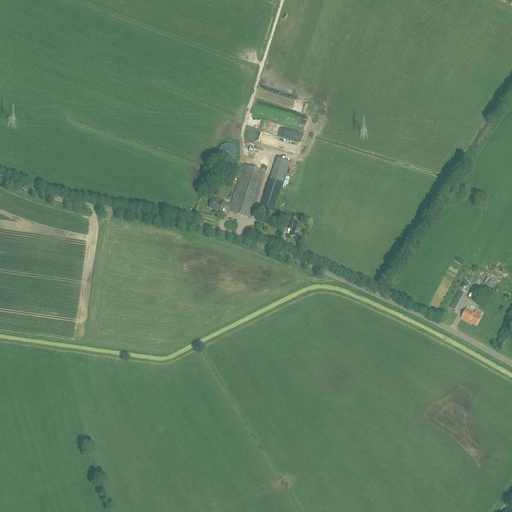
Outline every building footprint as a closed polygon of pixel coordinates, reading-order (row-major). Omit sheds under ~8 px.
[(268,142),(274,143),(276,136),(269,135),(268,142)] [(237,153),(237,151),(236,150),(236,148),(235,147),(233,146),(232,145),(230,145),(229,145),(227,145),(226,145),(224,146),(223,147),(222,149),(221,150),(221,152),(221,153),(221,154),(221,156),(222,158),(223,159),(225,160),(226,161),(227,161),(229,161),(230,161),(232,160),(233,160),(235,159),(236,158),(236,156),(237,155),(237,153)] [(273,215),(290,161),(277,157),(270,178),(271,178),(261,212),(273,215)] [(244,164),(231,204),(229,210),(229,211),(250,218),(265,171),(244,164)] [(212,198),(209,208),(220,211),(221,207),(229,210),(231,204),(223,202),(223,201),(212,198)] [(295,223),(290,235),(297,238),(302,225),(295,223)] [(466,296),(459,292),(451,308),(457,312),(466,296)] [(477,325),(481,318),(474,314),(475,313),(466,309),(461,318),(470,323),(471,322),(477,325)]
